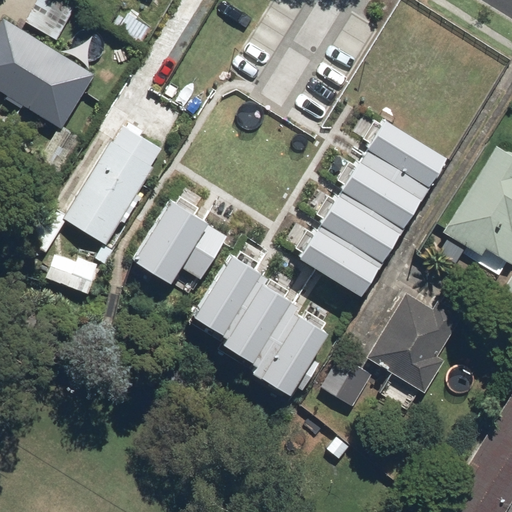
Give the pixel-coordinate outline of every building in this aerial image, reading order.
[(75,3),(68,0),(34,0),(24,19),(57,37),(75,3)] [(123,5),(113,21),(143,39),(153,23),(123,5)] [(97,69),(7,14),(0,24),(0,85),(63,124),(97,69)] [(85,59),(88,60),(90,60),(93,59),(96,58),(99,57),(101,55),(103,53),(104,51),(105,48),(106,45),(106,42),(106,39),(105,37),(103,34),(102,32),(99,30),(97,29),(94,27),(92,27),(89,27),(86,27),(83,28),(81,29),(78,31),(76,33),(75,36),(74,38),(73,41),(73,44),(73,47),(74,50),(76,52),(78,54),(80,56),(82,58),(85,59)] [(382,114),(357,155),(419,193),(444,152),(382,114)] [(171,143),(127,115),(65,210),(109,238),(171,143)] [(489,243),(511,257),(511,143),(501,137),(443,224),(484,251),(489,243)] [(357,155),(339,185),(401,222),(419,193),(357,155)] [(339,185),(318,219),(380,256),(401,222),(339,185)] [(227,227),(167,191),(131,253),(168,275),(182,251),(205,265),(227,227)] [(318,219),(298,251),(361,289),(380,256),(318,219)] [(67,244),(53,273),(92,292),(106,263),(67,244)] [(228,247),(192,307),(223,325),(254,273),(259,265),(228,247)] [(223,325),(219,333),(249,352),(286,292),(254,273),(223,325)] [(511,275),(502,294),(511,299),(511,275)] [(370,355),(427,388),(446,356),(440,353),(467,308),(430,286),(425,296),(410,288),(370,355)] [(294,297),(286,292),(249,352),(254,354),(250,360),(289,384),(323,327),(288,307),(294,297)] [(342,349),(320,383),(353,405),(375,370),(342,349)] [(508,511),(511,506),(511,388),(436,511),(508,511)]
